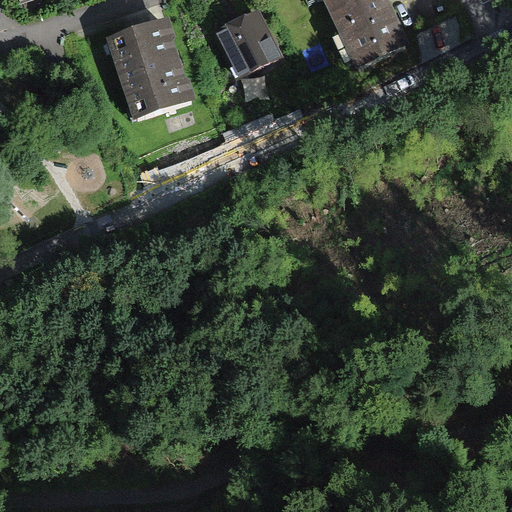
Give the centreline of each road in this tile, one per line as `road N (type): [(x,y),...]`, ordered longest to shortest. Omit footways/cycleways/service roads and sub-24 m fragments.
road 1 (residential): [(0,274),(490,28)]
road 2 (track): [(511,432),(354,440),(128,500),(0,500)]
road 3 (residential): [(2,41),(118,0)]
